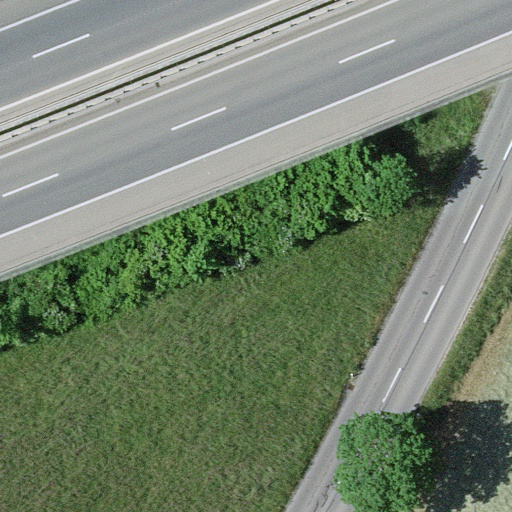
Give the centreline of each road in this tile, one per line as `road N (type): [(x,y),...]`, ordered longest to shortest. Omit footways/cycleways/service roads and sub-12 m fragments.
road 1 (motorway): [(0,197),(492,0)]
road 2 (tertiary): [(321,511),(511,140)]
road 3 (motorway): [(175,0),(0,70)]
